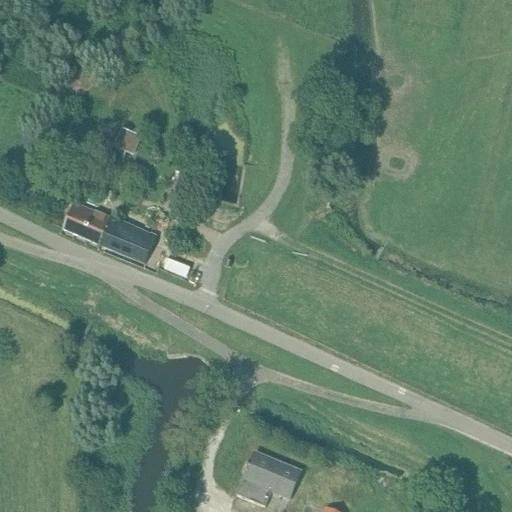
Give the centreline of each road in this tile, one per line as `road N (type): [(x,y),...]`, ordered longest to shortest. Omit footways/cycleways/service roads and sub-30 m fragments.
road 1 (track): [(200,309),(222,243),(265,225),(511,342)]
road 2 (residential): [(452,422),(414,419),(245,368),(135,298),(113,270)]
road 3 (unclassified): [(452,422),(113,270)]
